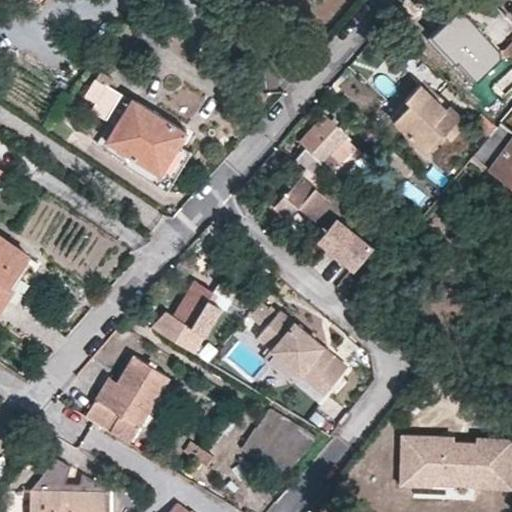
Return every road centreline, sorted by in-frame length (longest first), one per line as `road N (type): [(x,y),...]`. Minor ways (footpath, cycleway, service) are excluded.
road 1 (residential): [(293,511),(387,389),(388,355),(208,201)]
road 2 (residential): [(208,201),(384,0)]
road 3 (residential): [(32,400),(208,201)]
